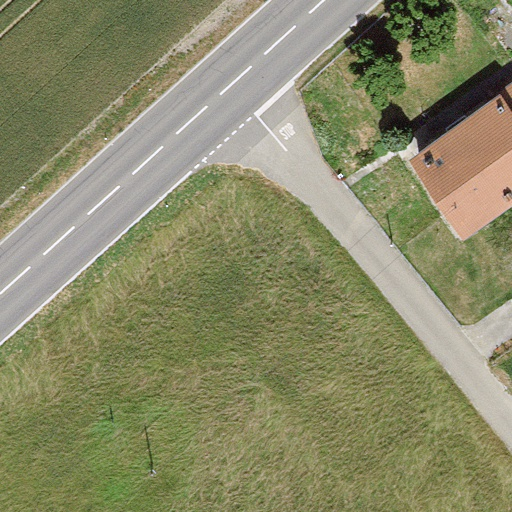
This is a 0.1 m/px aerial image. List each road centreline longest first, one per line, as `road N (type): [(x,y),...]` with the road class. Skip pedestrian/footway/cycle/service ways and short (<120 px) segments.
road 1 (primary): [(0,298),(326,0)]
road 2 (track): [(221,94),(312,180),(511,422)]
